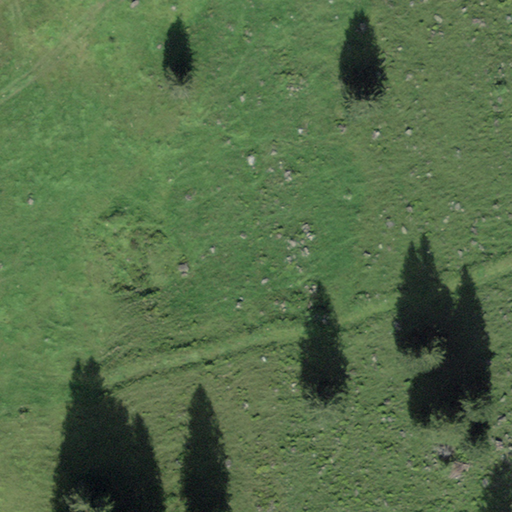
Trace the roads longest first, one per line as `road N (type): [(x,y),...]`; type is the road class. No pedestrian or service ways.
road 1 (track): [(511,267),(467,285),(0,399)]
road 2 (track): [(118,0),(0,97)]
